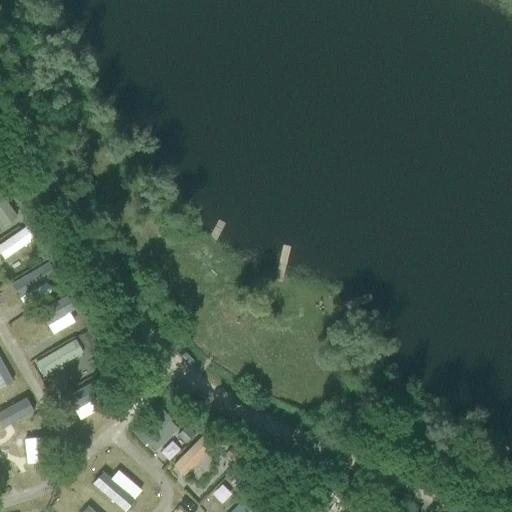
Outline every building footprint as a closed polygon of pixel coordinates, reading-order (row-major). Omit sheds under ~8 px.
[(10,182),(1,188),(7,197),(15,191),(10,182)] [(0,223),(2,226),(15,217),(0,196),(0,223)] [(0,251),(10,269),(21,262),(15,251),(39,237),(32,224),(0,241),(0,251)] [(43,265),(12,281),(22,300),(53,285),(43,265)] [(79,301),(62,311),(67,319),(55,327),(57,331),(29,348),(33,355),(90,320),(79,301)] [(47,309),(16,322),(26,346),(57,332),(47,309)] [(87,332),(78,337),(85,348),(93,343),(87,332)] [(43,376),(84,351),(76,337),(34,362),(43,376)] [(0,382),(13,374),(6,364),(0,367),(0,382)] [(75,415),(110,397),(100,377),(65,395),(75,415)] [(31,399),(2,412),(0,408),(0,431),(38,413),(31,399)] [(157,453),(181,427),(159,405),(134,431),(157,453)] [(185,427),(177,436),(185,444),(193,435),(185,427)] [(208,430),(171,462),(183,475),(219,443),(208,430)] [(28,435),(3,449),(24,485),(48,471),(28,435)] [(233,447),(225,455),(236,465),(244,457),(233,447)] [(104,466),(138,499),(149,487),(115,454),(104,466)] [(100,466),(90,477),(100,487),(111,477),(100,466)] [(238,474),(230,483),(237,490),(245,481),(238,474)] [(212,494),(222,504),(233,493),(224,483),(212,494)] [(114,511),(92,490),(80,503),(89,511),(114,511)] [(254,511),(243,499),(229,511),(254,511)]
